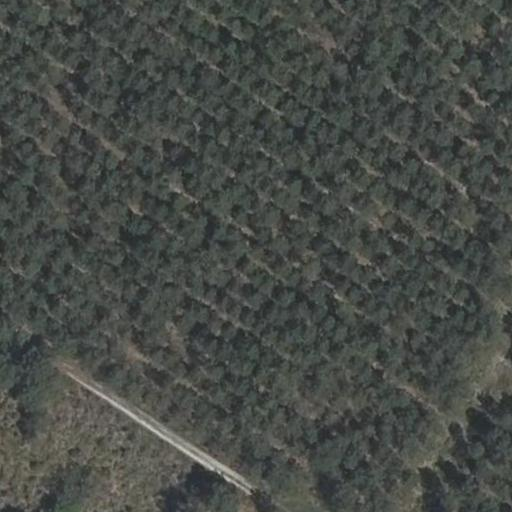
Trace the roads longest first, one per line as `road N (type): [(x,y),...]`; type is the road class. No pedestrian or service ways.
road 1 (track): [(282,511),(0,322)]
road 2 (track): [(432,511),(511,345)]
